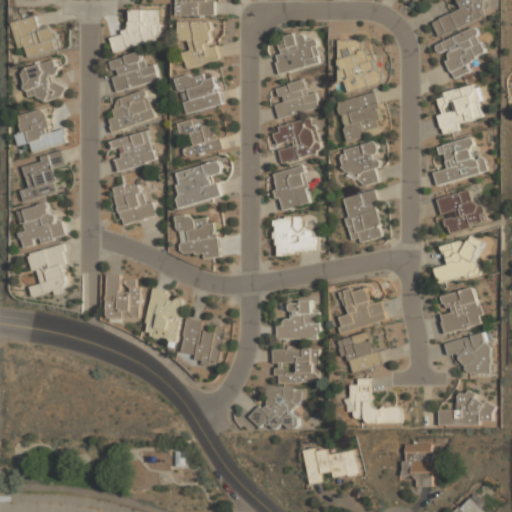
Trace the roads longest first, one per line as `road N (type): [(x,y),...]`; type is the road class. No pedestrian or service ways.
road 1 (residential): [(392,19),(373,9),(278,9),(255,26),(249,284)]
road 2 (residential): [(419,378),(409,261),(410,45),(392,19)]
road 3 (residential): [(90,229),(212,281),(249,284),(409,261)]
road 4 (residential): [(90,0),(91,304)]
road 5 (residential): [(62,328),(144,366),(188,402),(229,473),(269,511)]
road 6 (residential): [(249,284),(247,349),(206,436)]
